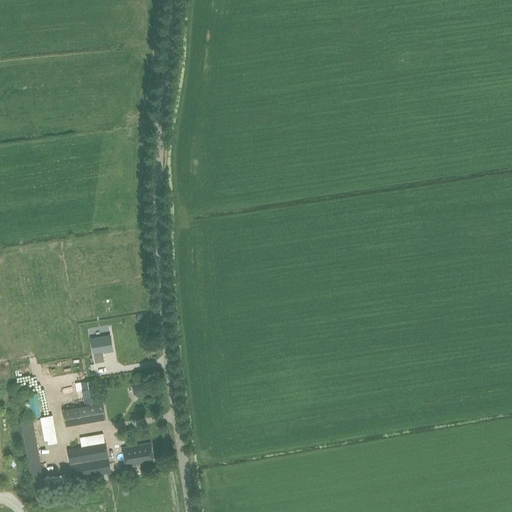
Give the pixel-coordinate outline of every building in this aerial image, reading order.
[(113,350),(110,335),(91,338),(95,362),(104,361),(103,352),(113,350)] [(94,380),(75,383),(77,391),(82,390),(85,406),(98,404),(94,380)] [(148,384),(142,381),(136,382),(132,387),(134,393),(139,397),(145,396),(149,390),(148,384)] [(21,399),(21,410),(31,410),(30,399),(21,399)] [(63,410),(66,425),(82,422),(79,407),(63,410)] [(53,414),(40,417),(46,448),(58,446),(53,414)] [(44,488),(33,419),(21,421),(32,490),(44,488)] [(67,448),(71,472),(73,479),(111,473),(106,442),(67,448)] [(141,464),(141,469),(155,466),(154,461),(150,443),(123,447),(126,466),(141,464)]
